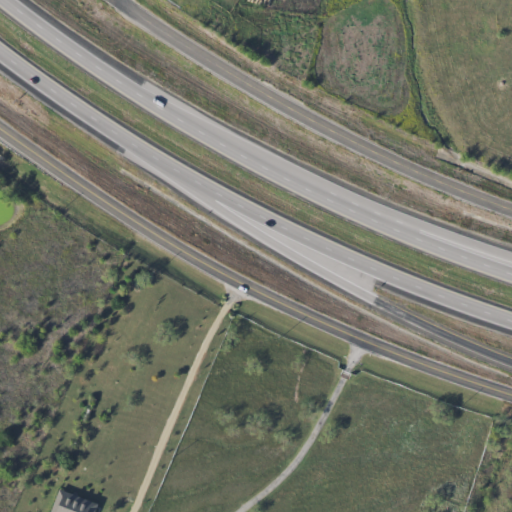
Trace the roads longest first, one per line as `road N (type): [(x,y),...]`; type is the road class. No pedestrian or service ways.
road 1 (residential): [(0,123),(65,174),(276,302),(403,359),(511,393)]
road 2 (motorway): [(511,272),(284,176),(55,41),(7,0)]
road 3 (residential): [(118,0),(288,107),(437,181),(511,207)]
road 4 (motorway): [(181,176),(196,196),(257,235),(511,361)]
road 5 (motorway): [(181,176),(511,317)]
road 6 (motorway): [(0,50),(181,176)]
road 7 (motorway): [(511,254),(376,216)]
